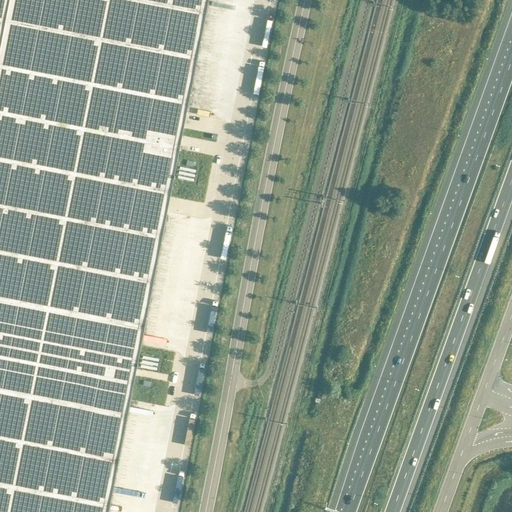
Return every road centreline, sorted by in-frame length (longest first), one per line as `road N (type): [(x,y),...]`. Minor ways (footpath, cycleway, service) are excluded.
road 1 (tertiary): [(205,511),(304,0)]
road 2 (motorway): [(511,59),(348,511)]
road 3 (motorway): [(392,511),(511,180)]
road 4 (tertiary): [(440,511),(511,313)]
